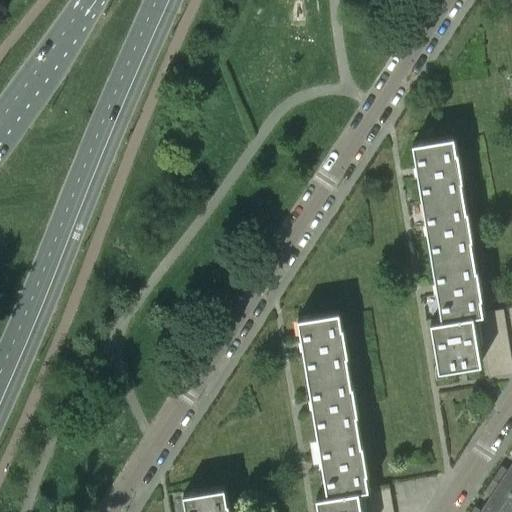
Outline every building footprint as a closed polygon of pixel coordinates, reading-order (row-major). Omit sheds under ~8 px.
[(412,141),(416,168),(441,318),(431,320),(439,368),(481,361),(481,360),(485,359),(488,377),(511,373),(511,363),(503,309),(483,312),(481,296),(482,296),(477,267),(475,267),(470,237),(472,236),(467,208),(465,208),(460,178),(462,178),(457,149),(456,150),(453,134),(412,141)] [(298,317),(304,351),(328,493),(315,496),(317,511),(393,511),(389,483),(369,487),(366,470),(367,470),(362,442),(361,442),(356,412),(357,412),(352,383),(351,384),(346,354),(349,353),(344,324),(342,324),(339,309),(298,317)] [(511,491),(511,462),(507,469),(501,465),(492,479),(511,491)] [(498,511),(511,511),(511,491),(492,479),(483,493),(489,497),(485,503),(498,511)] [(182,493),(185,511),(229,511),(227,501),(226,501),(223,486),(182,493)] [(498,511),(485,503),(480,510),(474,506),(470,511),(498,511)]
